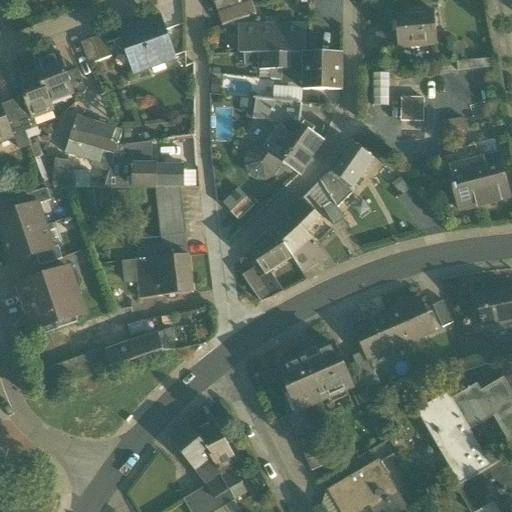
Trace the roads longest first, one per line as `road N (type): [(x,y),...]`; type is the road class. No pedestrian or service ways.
road 1 (residential): [(352,0),(354,89),(323,169),(214,265)]
road 2 (residential): [(511,247),(346,283),(240,343)]
road 3 (residential): [(193,0),(214,265)]
road 4 (residential): [(0,348),(23,423),(94,488)]
road 5 (residential): [(216,364),(94,488)]
road 6 (residential): [(216,364),(293,511)]
road 7 (residential): [(153,0),(12,47)]
